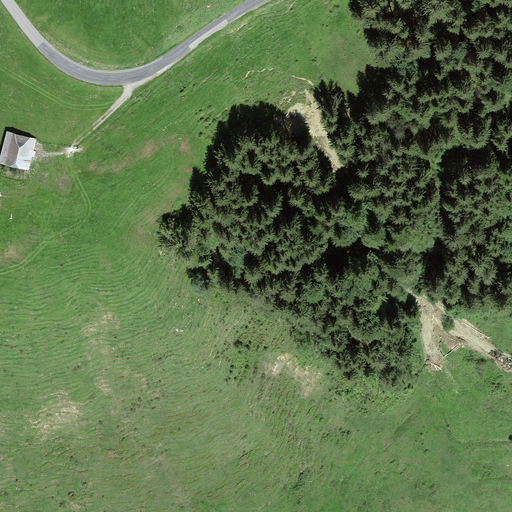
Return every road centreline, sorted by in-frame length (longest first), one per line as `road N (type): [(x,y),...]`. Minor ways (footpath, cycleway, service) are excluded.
road 1 (unclassified): [(262,0),(157,66),(99,77),(74,72),(43,47),(7,0)]
road 2 (track): [(132,75),(116,104),(34,183),(0,199)]
